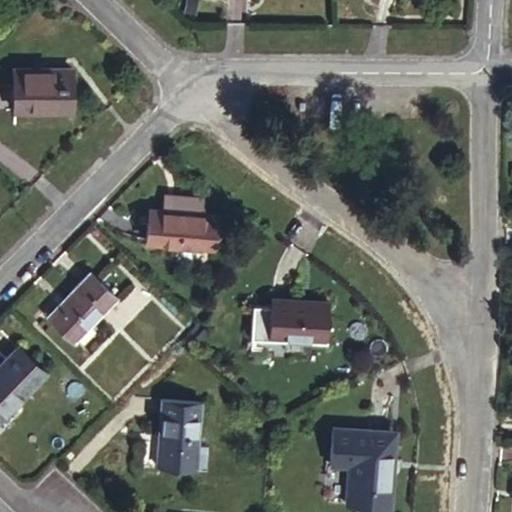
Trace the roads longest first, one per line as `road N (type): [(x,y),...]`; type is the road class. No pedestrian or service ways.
road 1 (residential): [(197,94),(481,313)]
road 2 (residential): [(489,70),(258,69),(197,94)]
road 3 (residential): [(197,94),(0,287)]
road 4 (residential): [(481,313),(489,70)]
road 5 (residential): [(469,511),(481,313)]
road 6 (residential): [(98,0),(197,94)]
